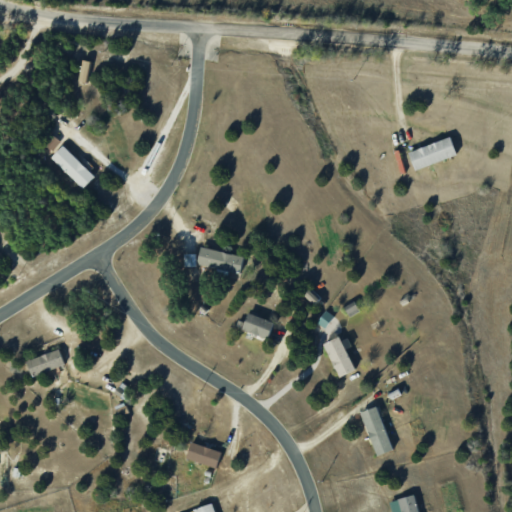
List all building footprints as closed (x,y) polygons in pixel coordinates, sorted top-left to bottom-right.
[(92,61),(84,59),(79,81),(87,82),(92,61)] [(416,170),(457,154),(450,136),(409,152),(416,170)] [(95,175),(63,145),(52,157),(84,188),(95,175)] [(241,272),(244,255),(200,247),(197,264),(241,272)] [(333,315),(325,310),(317,323),(326,328),(333,315)] [(243,330),(269,337),(273,319),(247,313),(243,330)] [(355,369),(340,335),(323,343),(339,377),(355,369)] [(65,366),(60,350),(27,359),(32,375),(65,366)] [(377,455),(393,449),(377,406),(361,412),(377,455)] [(222,451),(192,441),(187,458),(217,467),(222,451)] [(389,501),(392,511),(419,511),(414,494),(389,501)] [(215,511),(213,503),(195,508),(195,511),(215,511)]
